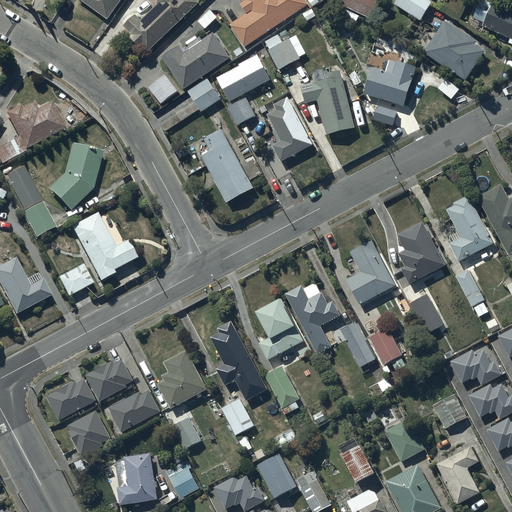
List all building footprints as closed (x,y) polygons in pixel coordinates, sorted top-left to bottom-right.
[(124,0),(80,0),(110,21),(124,0)] [(152,0),(147,5),(153,11),(143,21),(137,15),(123,28),(146,54),(200,4),(195,0),(152,0)] [(309,5),(305,0),(241,0),(244,3),(242,5),(248,14),(230,25),(246,48),(309,5)] [(371,18),(379,0),(344,0),(343,5),(371,18)] [(433,4),(427,0),(398,0),(395,5),(421,21),(433,4)] [(511,11),(494,4),(484,27),(511,39),(510,43),(511,44),(511,11)] [(219,20),(212,13),(200,24),(207,32),(219,20)] [(481,44),(447,21),(425,54),(467,82),(487,52),(479,46),(481,44)] [(232,58),(215,33),(204,41),(201,37),(199,39),(197,36),(185,43),(187,46),(182,50),(180,46),(163,58),(185,90),(232,58)] [(284,42),(280,35),(266,42),(271,50),(270,50),(281,71),(300,61),(295,52),(303,48),(299,41),(293,44),(290,39),(284,42)] [(272,80),(258,55),(240,65),(240,66),(218,79),(232,103),(227,106),(238,126),(257,116),(245,95),(272,80)] [(418,68),(399,62),(399,63),(390,60),(386,72),(374,68),(365,95),(406,108),(418,68)] [(356,128),(342,71),(327,75),(329,81),(303,87),(307,104),(319,101),(328,136),(356,128)] [(180,91),(167,75),(149,89),(162,105),(180,91)] [(209,79),(189,92),(202,113),(223,100),(209,79)] [(315,145),(289,98),(275,106),(278,111),(269,115),(282,141),(273,146),(282,163),(315,145)] [(67,128),(52,102),(38,109),(35,103),(23,109),(22,106),(6,115),(19,137),(0,147),(0,163),(2,163),(3,165),(27,152),(27,150),(67,128)] [(398,115),(378,109),(374,122),(394,128),(398,115)] [(255,189),(223,130),(209,138),(211,143),(208,144),(212,152),(202,157),(228,204),(255,189)] [(94,190),(104,152),(94,150),(93,153),(88,152),(89,148),(74,144),(66,174),(49,190),(71,212),(94,190)] [(511,199),(511,200),(503,185),(479,198),(510,255),(511,254),(511,199)] [(460,263),(495,244),(479,213),(482,211),(478,204),(475,205),(470,196),(455,204),(456,206),(448,211),(459,232),(449,237),(453,244),(450,245),(460,263)] [(56,228),(43,203),(23,213),(36,238),(56,228)] [(116,247),(99,213),(72,228),(100,282),(116,274),(115,271),(126,265),(134,279),(142,275),(134,261),(138,259),(128,240),(116,247)] [(447,266),(424,222),(398,236),(406,250),(399,254),(406,267),(402,269),(411,285),(447,266)] [(397,286),(373,241),(351,253),(362,272),(347,280),(361,306),(397,286)] [(31,286),(16,259),(0,267),(0,283),(17,315),(52,296),(43,279),(31,286)] [(94,284),(83,263),(58,276),(69,297),(94,284)] [(470,270),(457,277),(473,308),(474,307),(480,318),(490,312),(484,302),(486,301),(470,270)] [(303,286),(286,295),(319,355),(333,348),(322,327),(342,316),(334,302),(329,305),(323,293),(311,300),(303,286)] [(403,292),(395,297),(405,315),(413,311),(403,292)] [(445,325),(428,295),(410,305),(427,335),(445,325)] [(305,342),(283,300),(258,313),(271,338),(260,344),(269,361),(305,342)] [(497,318),(487,324),(493,336),(503,330),(497,318)] [(270,389),(232,322),(219,329),(221,333),(211,338),(226,365),(218,370),(227,386),(237,381),(248,401),(270,389)] [(377,360),(357,322),(341,330),(361,368),(377,360)] [(403,356),(388,328),(370,338),(384,366),(403,356)] [(209,390),(188,351),(165,363),(170,373),(163,377),(166,381),(159,385),(172,409),(209,390)] [(101,402),(128,389),(126,386),(134,382),(124,361),(116,365),(114,362),(87,376),(101,402)] [(300,400),(283,367),(266,376),(283,408),(300,400)] [(393,387),(388,378),(385,380),(384,378),(381,379),(382,381),(378,383),(384,392),(393,387)] [(97,401),(86,380),(78,384),(76,382),(47,398),(60,422),(97,401)] [(162,412),(150,391),(142,395),(141,392),(127,400),(124,395),(112,402),(115,407),(110,409),(123,433),(162,412)] [(468,418),(456,394),(434,406),(446,429),(468,418)] [(248,412),(242,399),(223,409),(237,436),(257,426),(249,411),(248,412)] [(314,405),(308,408),(313,417),(314,417),(319,425),(328,419),(324,411),(319,414),(314,405)] [(112,438),(97,411),(69,426),(71,431),(70,432),(78,446),(77,446),(84,458),(104,447),(103,444),(112,438)] [(203,441),(190,418),(173,428),(186,450),(203,441)] [(426,450),(410,419),(386,431),(402,462),(426,450)] [(356,438),(340,447),(345,456),(343,456),(359,484),(378,474),(362,446),(361,447),(356,438)] [(481,462),(472,446),(437,465),(460,505),(482,493),(468,469),(481,462)] [(158,500),(152,454),(125,458),(126,460),(115,461),(117,472),(127,471),(130,487),(120,488),(122,505),(158,500)] [(280,454),(258,466),(277,499),(299,487),(280,454)] [(188,460),(167,471),(182,499),(201,489),(190,470),(193,468),(188,460)] [(437,511),(443,509),(419,465),(387,482),(402,511),(437,511)] [(320,511),(333,505),(314,472),(298,481),(303,489),(302,490),(313,511),(320,511)] [(255,490),(248,476),(239,481),(237,477),(215,488),(226,510),(236,505),(237,507),(242,504),(246,511),(266,502),(259,488),(255,490)] [(353,511),(387,511),(381,499),(380,500),(377,493),(370,490),(348,502),(353,511)]
